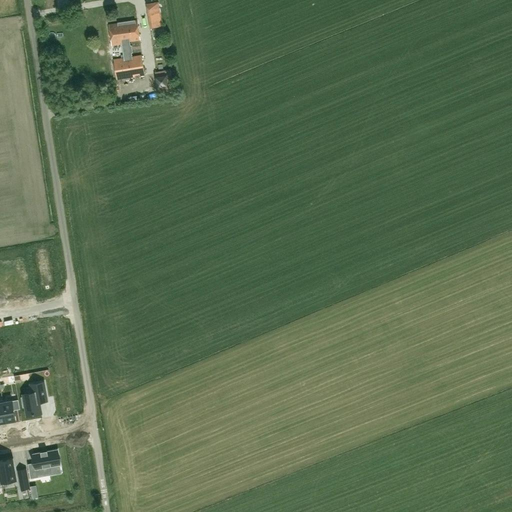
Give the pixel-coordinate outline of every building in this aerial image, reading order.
[(163,26),(158,2),(146,4),(147,6),(146,6),(150,28),(163,26)] [(113,46),(123,44),(122,42),(139,39),(137,21),(109,26),(113,46)] [(144,76),(142,56),(114,60),(116,80),(144,76)] [(170,70),(156,72),(156,74),(159,92),(174,90),(170,70)] [(24,396),(21,397),(23,407),(26,407),(28,415),(41,413),(39,399),(47,397),(44,382),(31,384),(32,393),(24,394),(24,396)] [(4,402),(3,402),(7,422),(16,420),(14,410),(20,409),(19,399),(4,402)] [(39,477),(38,475),(52,473),(51,466),(60,464),(58,449),(33,453),(35,462),(28,464),(31,479),(39,477)] [(17,480),(13,458),(0,460),(0,470),(3,487),(2,482),(17,480)] [(30,488),(26,468),(18,470),(21,490),(30,488)] [(38,497),(36,485),(30,486),(32,498),(38,497)]
